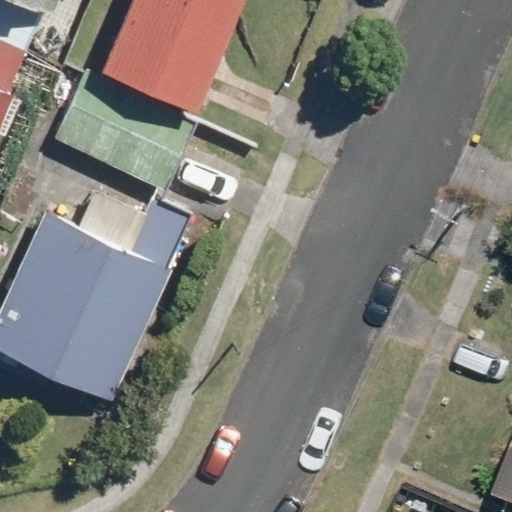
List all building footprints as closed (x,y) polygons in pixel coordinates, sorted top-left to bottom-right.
[(0,0),(0,129),(20,82),(13,79),(46,3),(38,0),(0,0)] [(130,0),(109,50),(208,92),(247,0),(130,0)] [(88,62),(58,125),(171,180),(201,116),(88,62)] [(50,197),(49,200),(0,309),(0,335),(117,388),(177,259),(172,257),(198,202),(158,183),(149,203),(97,179),(82,212),(50,197)] [(511,463),(498,496),(511,501),(511,463)]
